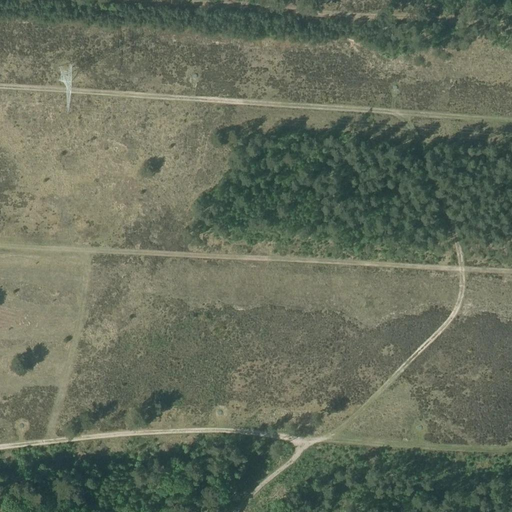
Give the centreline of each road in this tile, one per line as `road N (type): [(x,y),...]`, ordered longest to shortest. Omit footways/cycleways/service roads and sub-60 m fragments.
road 1 (track): [(510,24),(396,75),(384,93),(430,174),(460,271),(456,307),(236,511)]
road 2 (track): [(0,446),(163,430),(511,450)]
road 3 (track): [(511,119),(0,85)]
road 4 (track): [(0,246),(511,272)]
road 5 (track): [(511,24),(128,0)]
